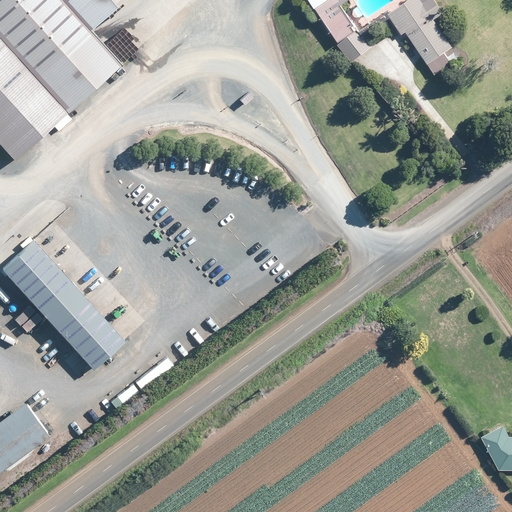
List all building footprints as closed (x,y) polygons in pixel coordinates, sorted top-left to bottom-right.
[(0,0),(0,136),(11,149),(122,50),(91,16),(109,0),(0,0)] [(419,0),(397,0),(389,6),(423,55),(447,38),(419,0)] [(357,30),(339,42),(353,62),(370,49),(357,30)] [(7,260),(92,360),(130,328),(45,228),(7,260)] [(26,391),(0,409),(0,460),(50,425),(26,391)] [(511,436),(505,424),(482,436),(492,455),(488,457),(495,469),(511,469),(511,436)]
